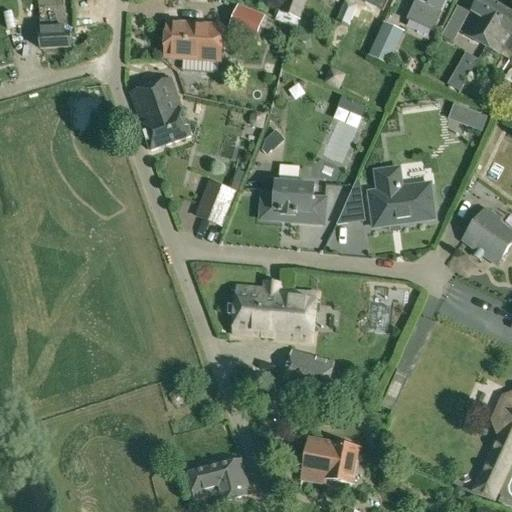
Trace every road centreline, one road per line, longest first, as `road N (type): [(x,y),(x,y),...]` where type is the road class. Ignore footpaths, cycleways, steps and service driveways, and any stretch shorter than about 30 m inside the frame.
road 1 (residential): [(265,511),(175,252)]
road 2 (residential): [(175,252),(426,273),(441,283)]
road 3 (unclassified): [(175,252),(117,85),(120,0)]
